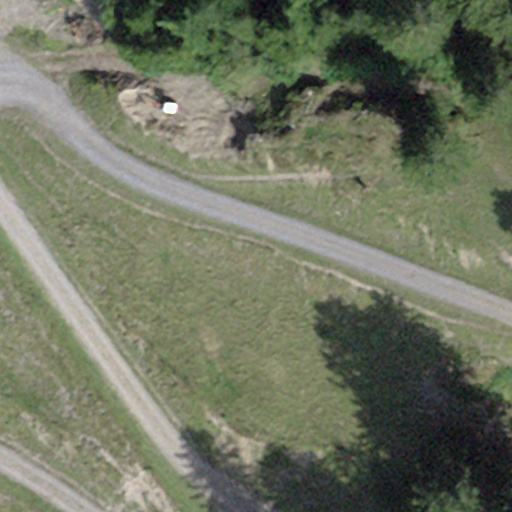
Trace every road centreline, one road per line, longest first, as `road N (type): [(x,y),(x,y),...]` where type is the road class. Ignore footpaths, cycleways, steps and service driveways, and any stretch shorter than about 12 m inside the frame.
road 1 (track): [(0,192),(235,511),(77,511),(0,459)]
road 2 (track): [(511,350),(149,180),(23,84),(0,87)]
